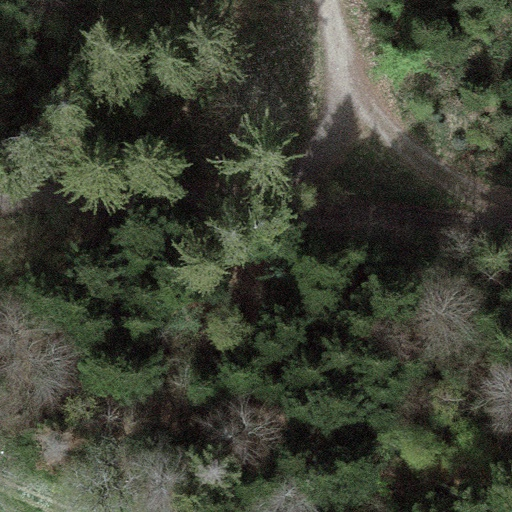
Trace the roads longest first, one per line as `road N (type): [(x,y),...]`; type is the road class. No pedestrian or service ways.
road 1 (track): [(0,233),(359,204),(511,212)]
road 2 (track): [(511,218),(392,163),(342,92),(327,0)]
road 3 (track): [(342,92),(256,212)]
